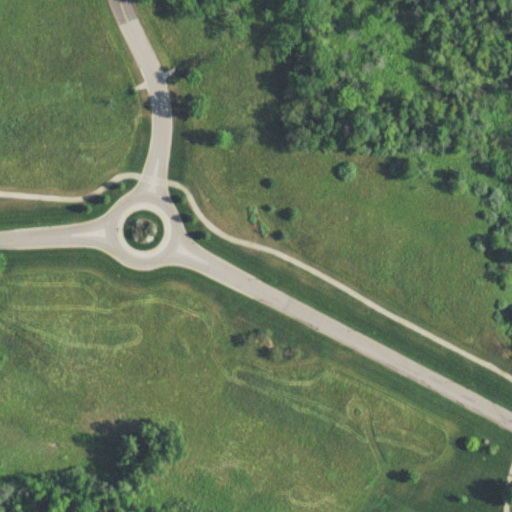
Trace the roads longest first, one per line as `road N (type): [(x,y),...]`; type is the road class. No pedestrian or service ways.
road 1 (residential): [(251,288),(511,418)]
road 2 (residential): [(137,196),(112,214),(110,238),(126,258),(152,262),(173,245),(175,220),(162,201),(137,196)]
road 3 (residential): [(119,0),(156,86),(160,134)]
